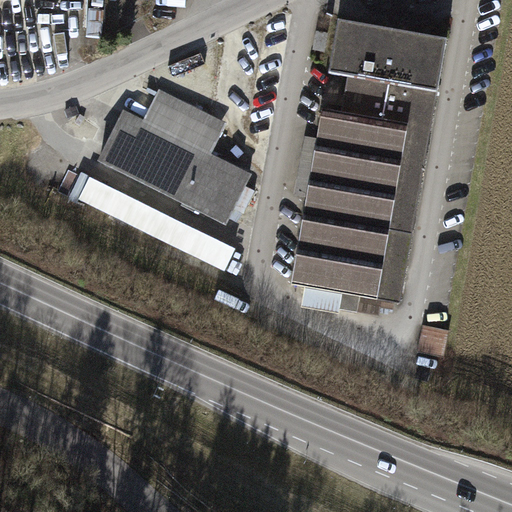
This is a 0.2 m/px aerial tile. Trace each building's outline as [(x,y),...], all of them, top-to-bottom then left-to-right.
[(448,41),(339,22),(331,74),(356,78),(350,113),(324,109),(294,285),(344,294),(341,310),(360,313),(363,297),(402,304),(448,41)] [(326,52),(330,34),(318,32),(315,49),(326,52)] [(136,118),(126,113),(101,162),(185,203),(188,197),(230,218),(251,176),(186,144),(197,121),(158,101),(147,125),(135,119),(136,118)] [(87,175),(76,198),(230,270),(241,246),(87,175)] [(425,326),(418,353),(445,359),(452,333),(425,326)]
